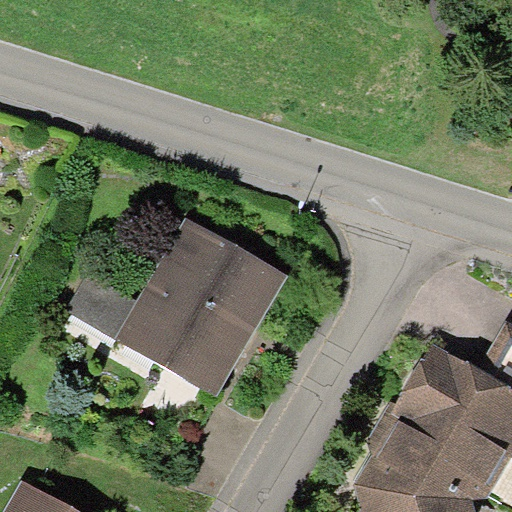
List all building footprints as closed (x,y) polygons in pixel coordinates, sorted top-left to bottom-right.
[(137,306),(117,340),(214,398),(253,333),(285,280),(187,222),(137,306)] [(117,340),(137,306),(87,276),(66,311),(117,340)] [(511,327),(504,323),(475,369),(511,392),(511,327)] [(474,511),(473,505),(488,502),(511,460),(511,392),(475,369),(437,347),(398,406),(393,402),(369,443),(373,460),(356,488),(361,511),(474,511)] [(6,511),(69,511),(23,485),(6,511)]
